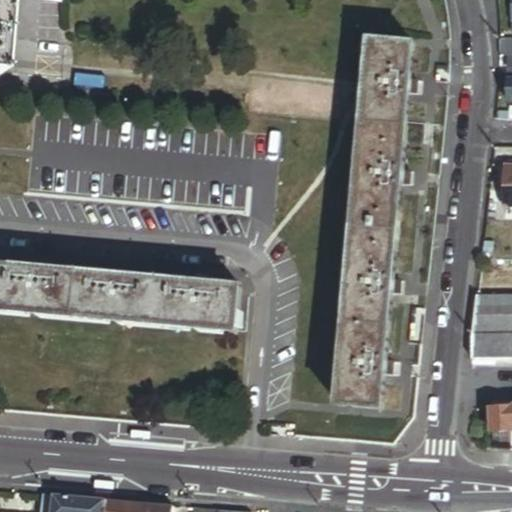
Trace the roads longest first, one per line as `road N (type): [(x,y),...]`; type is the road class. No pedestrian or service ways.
road 1 (residential): [(476,133),(434,490)]
road 2 (tertiary): [(272,476),(0,453)]
road 3 (tertiary): [(434,490),(272,476)]
road 4 (residential): [(471,0),(480,38),(476,133)]
